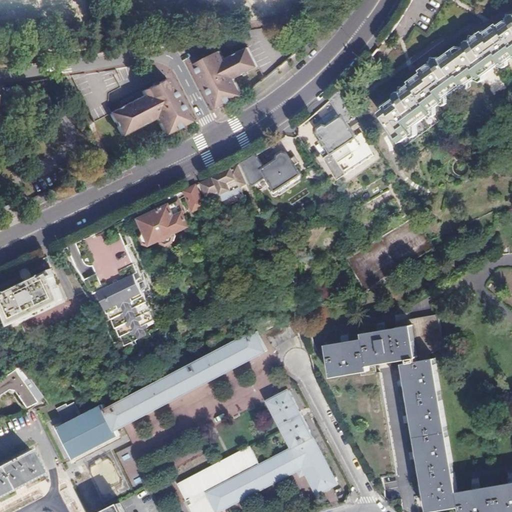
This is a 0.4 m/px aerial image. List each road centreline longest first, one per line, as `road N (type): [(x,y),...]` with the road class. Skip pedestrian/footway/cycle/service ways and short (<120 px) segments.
road 1 (residential): [(0,75),(163,55),(176,62),(216,143)]
road 2 (secondary): [(0,247),(216,143)]
road 3 (secondary): [(216,143),(316,76),(380,0)]
road 4 (residential): [(297,361),(375,511)]
